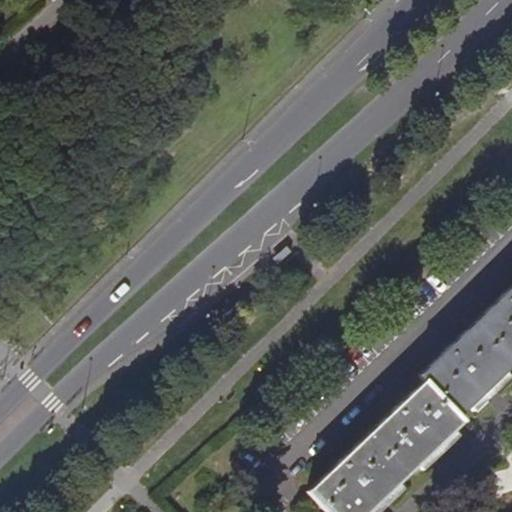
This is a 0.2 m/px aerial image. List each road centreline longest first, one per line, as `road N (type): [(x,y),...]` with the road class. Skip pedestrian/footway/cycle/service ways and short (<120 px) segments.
road 1 (secondary): [(0,457),(501,0)]
road 2 (secondary): [(424,0),(0,406)]
